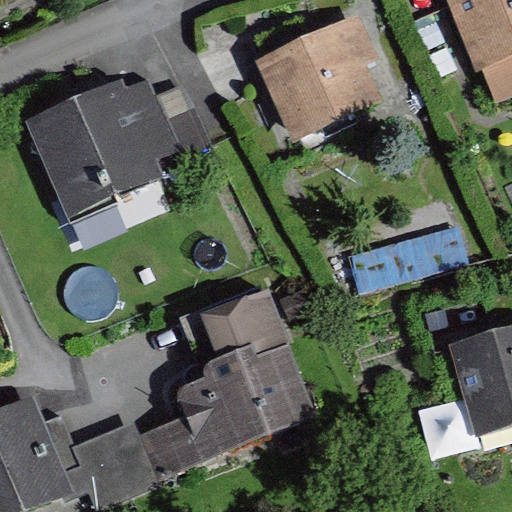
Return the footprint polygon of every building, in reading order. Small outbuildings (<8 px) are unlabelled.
[(511,0),(493,0),(448,17),(488,122),(511,113),(511,0)] [(353,32),(251,78),(290,165),(381,124),(359,77),(371,72),(353,32)] [(140,93),(22,138),(63,245),(181,200),(140,93)] [(459,230),(353,251),(360,286),(466,264),(459,230)] [(197,408),(218,468),(311,436),(271,320),(210,341),(229,397),(197,408)] [(511,338),(437,362),(464,445),(511,429),(511,338)] [(149,493),(200,474),(191,447),(139,449),(134,438),(54,468),(38,424),(0,438),(0,511),(136,511),(154,506),(149,493)]
